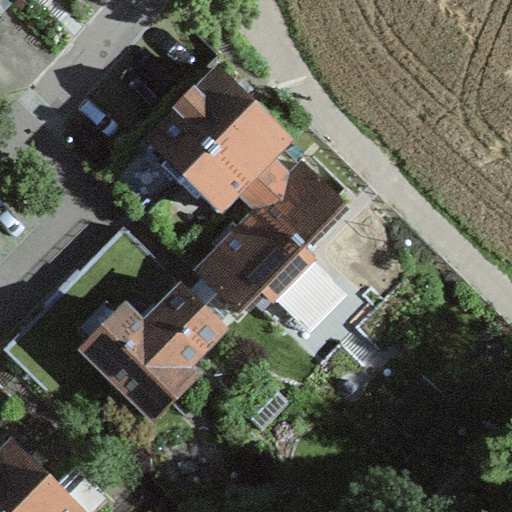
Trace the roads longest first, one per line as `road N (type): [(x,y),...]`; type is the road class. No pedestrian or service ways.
road 1 (track): [(253,0),(274,69),(511,278)]
road 2 (residential): [(0,142),(139,0)]
